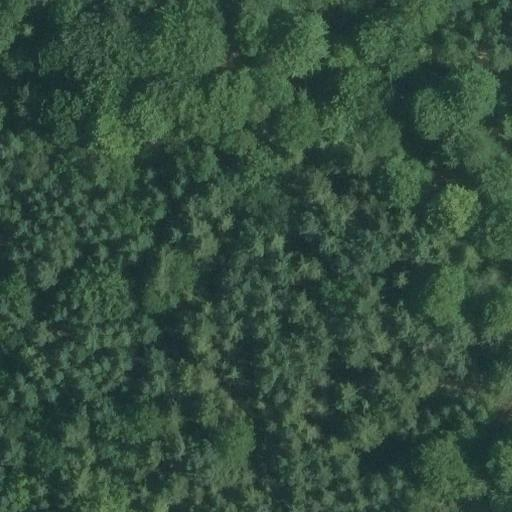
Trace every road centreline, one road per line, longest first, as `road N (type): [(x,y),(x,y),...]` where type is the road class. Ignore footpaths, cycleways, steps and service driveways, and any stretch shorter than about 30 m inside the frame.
road 1 (track): [(511,73),(0,75)]
road 2 (track): [(438,511),(511,407)]
